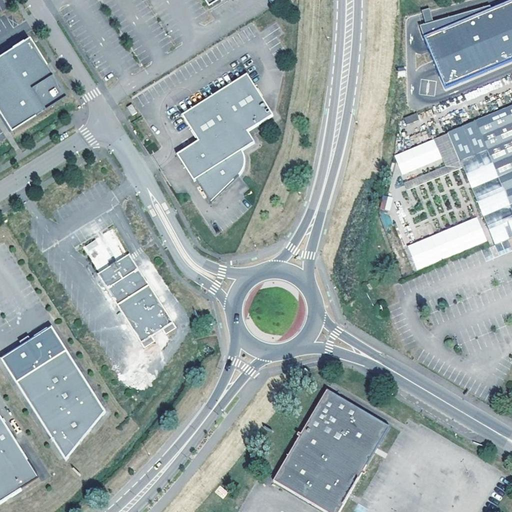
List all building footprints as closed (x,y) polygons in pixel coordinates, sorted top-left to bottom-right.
[(445,86),(511,60),(511,1),(493,10),(434,21),(429,8),(422,10),(426,24),(420,25),(424,36),(430,51),(434,60),(439,73),(445,86)] [(23,31),(0,44),(0,121),(3,127),(61,90),(23,31)] [(247,131),(272,115),(246,73),(181,115),(198,141),(176,155),(193,181),(194,181),(196,179),(211,203),(241,172),(242,171),(243,168),(244,165),(244,163),(244,160),(244,157),(243,155),(243,153),(241,150),(254,142),(247,131)] [(130,101),(125,104),(132,115),(136,112),(130,101)] [(511,105),(448,133),(460,162),(461,165),(463,169),(469,185),(488,228),(495,245),(501,242),(508,239),(511,237),(511,105)] [(406,124),(419,120),(417,113),(404,117),(406,124)] [(460,162),(448,133),(434,139),(442,158),(446,167),(460,162)] [(402,175),(442,158),(434,139),(395,156),(402,175)] [(461,165),(460,162),(446,167),(405,184),(408,192),(463,169),(461,165)] [(477,217),(407,246),(417,271),(488,242),(477,217)] [(97,238),(83,248),(97,268),(111,259),(97,238)] [(116,262),(99,274),(102,279),(123,265),(134,258),(130,253),(116,262)] [(123,265),(102,279),(146,347),(157,340),(153,335),(164,329),(167,334),(178,327),(134,258),(123,265)] [(51,327),(1,359),(66,460),(106,411),(51,327)] [(388,428),(326,391),(272,481),(322,511),(339,511),(349,495),(361,476),(376,449),(388,428)] [(0,503),(42,477),(0,409),(0,503)]
